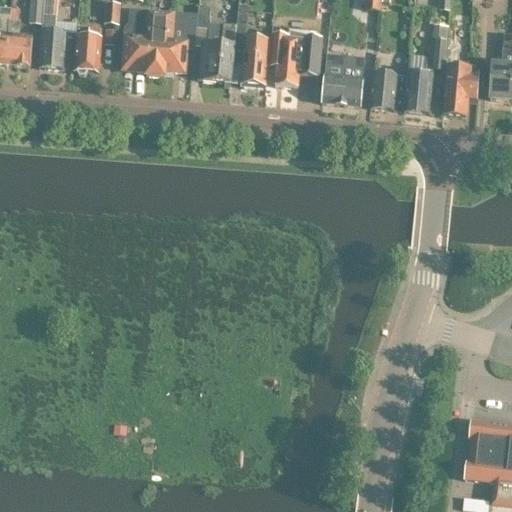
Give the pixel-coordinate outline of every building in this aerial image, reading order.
[(30,0),(29,25),(41,26),(43,0),(30,0)] [(68,36),(55,35),(56,17),(57,0),(45,0),(39,70),(65,72),(68,36)] [(274,0),(274,9),(301,12),(301,0),(274,0)] [(380,0),(365,0),(364,12),(380,13),(380,0)] [(511,13),(511,0),(499,0),(499,13),(511,13)] [(103,25),(119,27),(120,5),(104,4),(103,25)] [(0,67),(5,68),(9,21),(10,21),(11,10),(0,8),(0,67)] [(235,28),(209,25),(210,10),(198,10),(196,29),(210,30),(206,61),(203,61),(201,82),(229,85),(230,83),(235,28)] [(179,16),(179,17),(130,14),(129,27),(125,30),(124,39),(123,39),(121,72),(146,74),(146,78),(164,79),(165,73),(184,75),(186,51),(194,51),(197,17),(179,16)] [(19,22),(10,21),(9,21),(5,68),(30,70),(32,39),(18,38),(19,22)] [(235,28),(231,65),(243,66),(241,84),(241,86),(243,86),(243,88),(265,90),(267,69),(270,42),(246,40),(244,26),(235,25),(235,28)] [(100,41),(100,30),(88,29),(87,40),(76,39),(74,73),(99,75),(101,41),(100,41)] [(116,47),(117,32),(105,31),(104,46),(116,47)] [(271,36),(268,69),(275,70),(274,89),(297,91),(298,79),(318,80),(321,41),(317,40),(302,39),(302,42),(288,41),(289,38),(287,38),(271,36)] [(489,99),(511,100),(511,87),(511,36),(503,36),(501,64),(492,63),(489,99)] [(409,58),(408,72),(407,72),(407,76),(403,113),(429,116),(434,75),(434,72),(444,72),(446,43),(433,42),(431,59),(409,58)] [(359,108),(362,81),(364,61),(332,57),(326,56),(321,105),(359,108)] [(447,76),(443,118),(465,120),(467,101),(477,102),(479,65),(467,64),(466,69),(447,68),(447,76)] [(388,70),(387,75),(373,73),(369,109),(403,113),(407,76),(402,76),(402,72),(388,70)] [(511,427),(471,422),(469,442),(471,443),(468,462),(466,462),(464,482),(494,486),(492,506),(511,508),(511,427)] [(464,501),(462,511),(487,511),(488,504),(464,501)]
